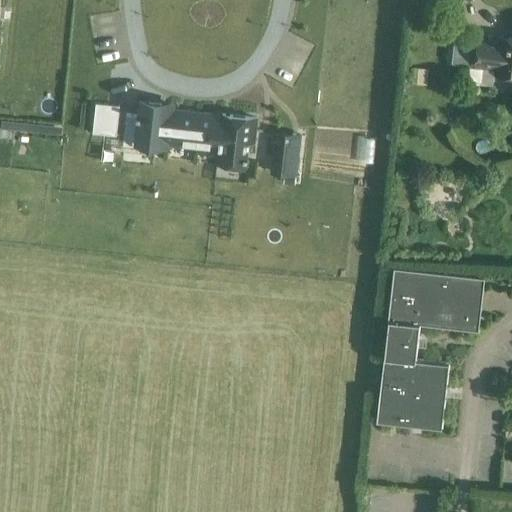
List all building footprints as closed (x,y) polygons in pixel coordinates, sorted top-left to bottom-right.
[(511,74),(511,37),(501,36),(501,42),(479,40),(476,65),(498,67),(498,73),(511,74)] [(123,144),(144,147),(144,143),(164,145),(169,109),(161,108),(162,104),(142,101),(140,114),(137,113),(137,115),(127,114),(123,144)] [(107,112),(108,104),(96,103),(93,132),(117,135),(119,113),(107,112)] [(168,145),(168,143),(193,146),(196,115),(171,112),(172,105),(169,104),(169,109),(164,145),(168,145)] [(253,142),(256,118),(222,114),(222,118),(218,149),(217,162),(245,165),(245,158),(248,159),(248,155),(246,155),(247,141),(253,142)] [(196,115),(193,146),(218,149),(222,118),(196,115)] [(299,135),(277,132),(272,172),(294,175),(299,135)] [(306,244),(305,265),(344,269),(348,234),(326,231),(325,246),(306,244)] [(389,318),(385,355),(378,420),(442,427),(449,362),(416,359),(420,322),(479,328),(485,276),(395,265),(389,318)] [(395,488),(393,511),(435,511),(437,491),(395,488)]
